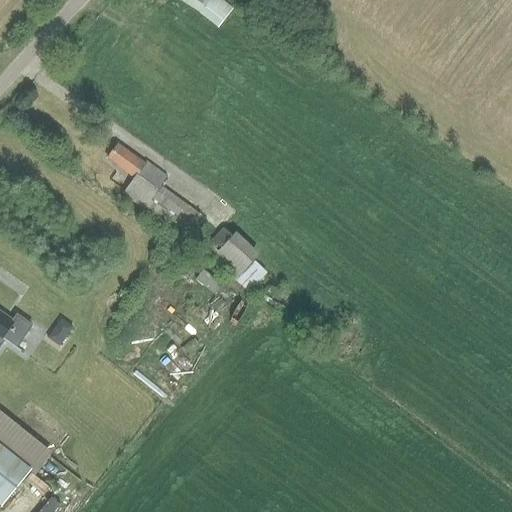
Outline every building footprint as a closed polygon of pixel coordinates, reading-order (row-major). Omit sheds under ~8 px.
[(229,0),(183,0),(183,2),(226,26),(238,5),(229,0)] [(143,209),(140,212),(183,242),(201,216),(159,187),(166,177),(146,163),(144,166),(117,147),(108,159),(135,179),(124,195),(143,209)] [(245,297),(246,295),(248,297),(262,282),(259,280),(267,272),(255,261),(256,259),(222,227),(201,250),(236,281),(232,285),(245,297)] [(214,295),(222,285),(202,270),(195,280),(214,295)] [(286,303),(268,289),(267,288),(259,298),(278,313),(286,303)] [(0,338),(19,352),(20,351),(16,348),(31,326),(17,316),(12,322),(0,313),(0,338)] [(61,319),(54,328),(66,337),(73,327),(61,319)] [(0,444),(0,506),(1,507),(32,470),(0,444)]
